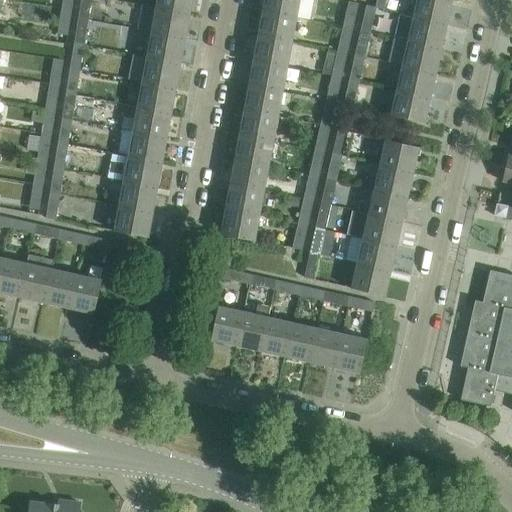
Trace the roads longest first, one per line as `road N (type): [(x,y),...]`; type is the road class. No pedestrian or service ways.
road 1 (residential): [(397,433),(490,0)]
road 2 (residential): [(153,382),(230,0)]
road 3 (residential): [(397,433),(153,382)]
road 4 (tertiary): [(154,462),(0,417)]
road 5 (residential): [(153,382),(0,347)]
road 6 (tertiary): [(0,451),(154,462)]
road 7 (residential): [(511,495),(471,459),(397,433)]
road 8 (residential): [(272,511),(154,462)]
